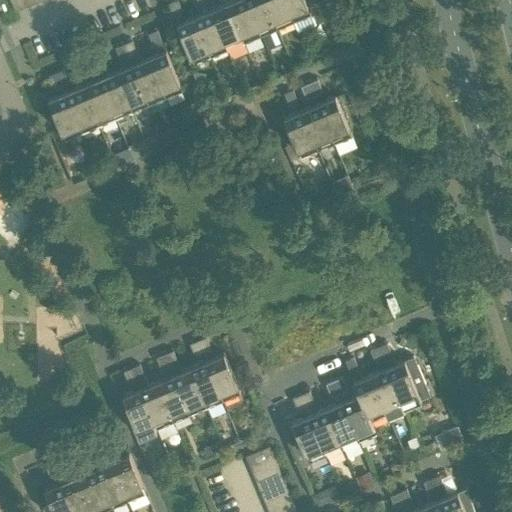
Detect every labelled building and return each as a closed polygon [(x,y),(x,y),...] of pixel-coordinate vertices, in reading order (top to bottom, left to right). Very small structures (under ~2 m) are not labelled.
[(24,0),(10,0),(15,9),(26,4),(24,0)] [(177,0),(171,0),(168,1),(174,14),(179,12),(181,8),(177,0)] [(227,0),(210,7),(227,47),(243,40),(227,0)] [(226,0),(227,0),(243,40),(260,33),(246,0),(226,0)] [(265,0),(246,0),(260,33),(276,26),(265,0)] [(265,0),(276,26),(293,19),(285,0),(265,0)] [(285,0),(293,19),(299,32),(316,25),(305,0),(285,0)] [(210,7),(194,14),(210,54),(227,47),(210,7)] [(194,14),(176,21),(192,61),(210,54),(194,14)] [(156,28),(148,32),(152,42),(156,44),(162,41),(156,28)] [(132,38),(123,42),(148,102),(164,95),(148,55),(140,59),(132,38)] [(123,66),(115,69),(132,109),(148,102),(123,42),(115,46),(123,66)] [(166,48),(148,55),(164,95),(182,88),(166,48)] [(276,52),(264,58),(270,70),(282,63),(276,52)] [(98,53),(90,56),(95,69),(101,67),(103,63),(98,53)] [(90,56),(81,60),(86,70),(89,71),(95,69),(90,56)] [(65,66),(56,70),(62,83),(68,81),(69,77),(65,66)] [(115,69),(98,76),(115,116),(132,109),(115,69)] [(56,70),(48,73),(52,83),(57,85),(62,83),(56,70)] [(98,76),(82,83),(98,123),(115,116),(98,76)] [(316,78),(308,81),(313,94),(319,92),(321,88),(316,78)] [(308,81),(300,85),(304,95),(308,97),(313,94),(308,81)] [(82,83),(65,90),(81,130),(98,123),(82,83)] [(292,88),(284,91),(287,100),(291,103),(297,101),(292,88)] [(65,90),(48,97),(64,137),(81,130),(65,90)] [(334,94),(316,101),(333,141),(351,133),(334,94)] [(316,101),(300,108),(317,148),(333,141),(316,101)] [(300,108),(283,115),(287,126),(299,155),(317,148),(300,108)] [(360,135),(330,148),(336,162),(366,149),(360,135)] [(143,137),(127,144),(132,157),(137,155),(149,150),(143,137)] [(206,335),(197,338),(203,351),(209,349),(210,345),(206,335)] [(197,338),(189,342),(194,352),(197,353),(203,351),(197,338)] [(386,342),(377,346),(403,405),(428,395),(411,355),(403,359),(403,358),(394,362),(386,342)] [(377,369),(369,372),(386,412),(403,405),(377,346),(369,349),(377,369)] [(173,348),(164,352),(169,365),(172,372),(189,412),(206,405),(189,365),(181,368),(177,359),(173,348)] [(223,351),(206,358),(222,398),(240,390),(223,351)] [(164,352),(156,356),(160,366),(164,367),(169,365),(164,352)] [(353,356),(344,359),(350,373),(355,370),(357,366),(353,356)] [(206,358),(189,365),(206,405),(222,398),(206,358)] [(439,359),(427,363),(433,381),(445,377),(439,359)] [(139,363),(131,366),(136,379),(139,386),(156,426),(173,419),(156,379),(148,382),(144,373),(139,363)] [(131,366),(123,369),(127,380),(131,381),(136,379),(131,366)] [(172,372),(156,379),(173,419),(189,412),(172,372)] [(369,372),(352,380),(357,392),(358,392),(369,419),(370,419),(386,412),(369,372)] [(341,376),(333,379),(338,392),(344,390),(346,386),(341,376)] [(333,379),(325,383),(329,393),(333,394),(338,392),(333,379)] [(139,386),(122,393),(139,433),(156,426),(139,386)] [(308,389),(300,393),(305,406),(311,404),(312,400),(308,389)] [(357,392),(341,399),(358,439),(376,432),(370,419),(369,419),(358,392),(357,392)] [(300,393),(291,397),(296,407),(299,408),(305,406),(300,393)] [(341,399),(325,406),(342,446),(358,439),(341,399)] [(325,406),(308,413),(325,453),(342,446),(325,406)] [(308,413),(290,420),(307,460),(325,453),(308,413)] [(149,434),(153,446),(187,433),(183,421),(149,434)] [(120,432),(111,435),(115,445),(120,446),(125,444),(120,432)] [(220,439),(204,446),(207,454),(212,451),(217,450),(223,447),(220,439)] [(95,442),(86,445),(91,458),(97,456),(99,452),(95,442)] [(269,444),(245,454),(250,466),(274,457),(269,444)] [(86,445),(78,449),(82,459),(86,461),(91,458),(86,445)] [(129,451),(111,459),(128,498),(145,491),(129,451)] [(61,456),(53,459),(58,472),(64,469),(66,466),(61,456)] [(274,457),(250,466),(255,478),(278,468),(274,457)] [(53,459),(45,462),(49,473),(53,474),(58,472),(53,459)] [(111,459),(94,465),(111,505),(128,498),(111,459)] [(94,465),(78,472),(94,511),(95,511),(111,505),(94,465)] [(278,468),(255,478),(260,489),(283,479),(278,468)] [(368,471),(355,477),(359,487),(361,486),(362,486),(371,482),(372,482),(368,471)] [(94,511),(78,472),(61,479),(75,511),(94,511)] [(439,474),(430,477),(444,511),(474,511),(466,486),(457,490),(457,489),(447,493),(443,484),(440,477),(439,474)] [(444,511),(430,477),(422,481),(431,500),(422,504),(425,511),(444,511)] [(75,511),(61,479),(44,487),(54,511),(75,511)] [(283,479),(260,489),(264,500),(288,491),(283,479)] [(351,481),(339,486),(343,494),(344,494),(345,493),(355,489),(351,481)] [(323,488),(311,493),(316,506),(317,505),(325,502),(328,501),(323,488)] [(406,488),(397,491),(402,504),(408,502),(410,498),(406,488)] [(288,491),(264,500),(269,511),(293,502),(288,491)] [(397,491),(389,494),(393,505),(397,506),(402,504),(397,491)] [(381,498),(372,502),(377,511),(383,511),(386,511),(381,498)] [(296,511),(293,502),(269,511),(296,511)]
